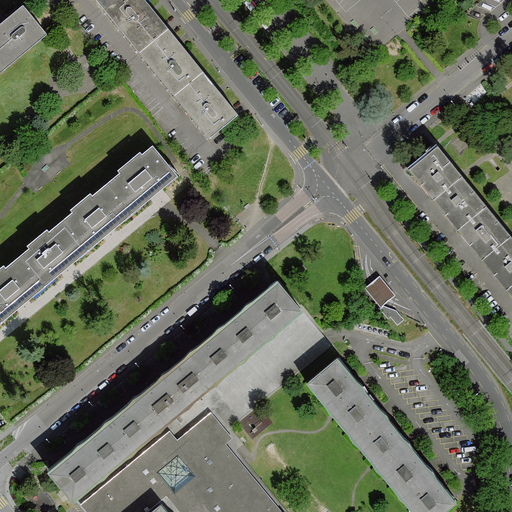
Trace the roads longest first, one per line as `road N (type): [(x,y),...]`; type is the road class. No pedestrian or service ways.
road 1 (residential): [(0,461),(327,187)]
road 2 (residential): [(511,447),(470,359),(327,187)]
road 3 (residential): [(327,187),(175,0)]
road 4 (residential): [(377,147),(511,37)]
